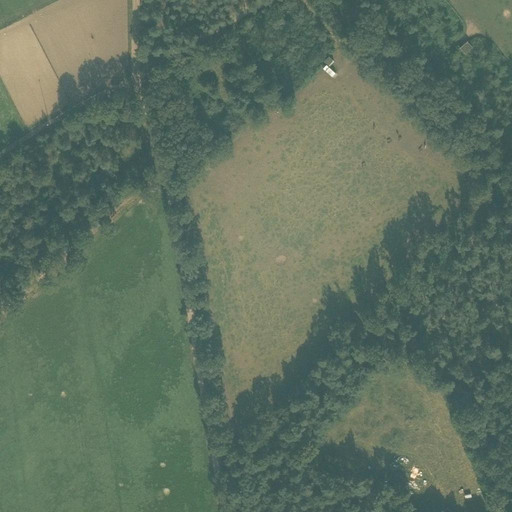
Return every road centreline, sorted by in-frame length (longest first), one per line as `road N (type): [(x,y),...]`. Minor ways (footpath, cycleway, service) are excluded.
road 1 (track): [(223,511),(171,185),(141,77)]
road 2 (track): [(141,77),(0,160)]
road 3 (track): [(274,0),(141,77)]
